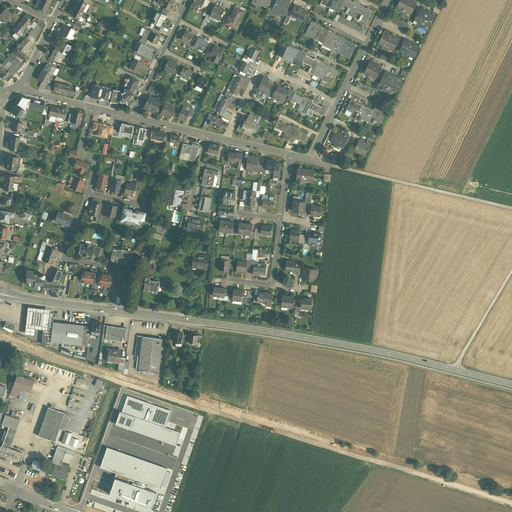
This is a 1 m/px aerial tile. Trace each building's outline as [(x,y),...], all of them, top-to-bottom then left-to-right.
[(42,0),(41,0),(38,7),(46,11),(48,7),(50,4),(50,3),(42,0)] [(86,4),(78,0),(77,0),(74,7),(82,11),(86,4)] [(173,0),(172,0),(165,0),(164,2),(162,0),(159,5),(164,8),(170,11),(171,9),(173,8),(173,6),(172,6),(174,1),(173,0)] [(290,2),(284,0),(276,0),(273,9),(284,15),(290,2)] [(333,0),(330,6),(335,8),(334,10),(339,12),(343,4),(345,0),(343,0),(333,0)] [(354,2),(349,0),(344,0),(345,0),(343,4),(352,9),(349,15),(353,17),(356,11),(359,5),(359,4),(354,1),(354,2)] [(409,0),(400,0),(397,7),(404,10),(409,0)] [(417,2),(411,0),(409,0),(404,10),(411,14),(417,2)] [(199,6),(193,3),(192,3),(190,8),(191,9),(194,11),(194,10),(196,11),(199,6)] [(218,7),(215,5),(212,10),(213,10),(210,16),(220,20),(222,15),(223,16),(224,14),(223,14),(224,11),(218,7)] [(307,11),(295,5),(291,15),(297,18),(297,17),(298,18),(302,21),(307,11)] [(367,9),(359,5),(356,11),(365,16),(362,22),(366,24),(373,10),(368,8),(367,9)] [(441,8),(435,5),(433,11),(438,14),(441,8)] [(82,11),(74,7),(70,14),(78,18),(82,11)] [(235,7),(230,19),(228,18),(225,24),(235,29),(244,11),(235,7)] [(5,8),(0,13),(0,15),(4,19),(2,21),(5,24),(10,19),(12,20),(16,15),(14,13),(12,15),(7,10),(7,9),(5,8)] [(427,12),(420,9),(415,20),(421,23),(422,23),(427,12)] [(161,13),(157,11),(152,22),(156,24),(160,26),(164,18),(165,19),(167,16),(167,15),(161,13)] [(427,12),(422,23),(429,26),(434,16),(427,12)] [(23,18),(17,24),(23,30),(29,23),(23,18)] [(317,24),(312,21),(306,32),(311,35),(310,37),(314,39),(315,37),(320,27),(316,25),(317,24)] [(17,24),(12,30),(18,36),(23,30),(17,24)] [(33,28),(29,33),(35,39),(41,27),(37,24),(33,28)] [(74,30),(63,24),(59,33),(66,36),(65,37),(70,39),(74,30)] [(320,27),(315,37),(320,39),(319,41),(323,43),(329,31),(325,29),(326,28),(321,26),(320,27)] [(142,37),(149,40),(157,44),(161,36),(153,32),(146,29),(142,37)] [(192,35),(186,31),(182,39),(185,41),(186,41),(189,43),(191,39),(192,38),(191,38),(192,35)] [(334,34),(329,31),(323,43),(328,45),(327,47),(331,49),(332,47),(337,37),(333,35),(334,34)] [(385,32),(379,43),(386,47),(392,36),(385,32)] [(343,38),(338,36),(337,37),(332,47),(337,50),(336,51),(340,54),(341,52),(346,42),(342,40),(343,38)] [(399,39),(392,36),(386,47),(393,50),(399,39)] [(25,37),(17,47),(24,53),(30,47),(33,43),(25,37)] [(207,42),(199,38),(197,41),(194,46),(199,49),(200,47),(204,49),(207,42)] [(412,43),(405,39),(400,51),(406,54),(412,43)] [(346,42),(341,52),(346,54),(345,56),(349,58),(356,45),(355,46),(351,44),(352,43),(347,40),(346,42)] [(63,42),(60,48),(55,46),(54,49),(65,54),(68,49),(71,51),(73,47),(63,42)] [(140,43),(136,52),(142,54),(149,58),(152,53),(154,50),(144,45),(140,43)] [(412,43),(406,54),(413,57),(419,46),(412,43)] [(298,49),(289,44),(285,53),(282,58),(291,62),(298,49)] [(220,48),(214,46),(212,51),(210,54),(214,56),(215,57),(215,56),(220,58),(223,51),(219,49),(220,48)] [(24,53),(17,47),(13,51),(17,54),(26,62),(29,58),(24,53)] [(30,47),(24,53),(27,56),(33,50),(30,47)] [(259,51),(252,48),(248,57),(254,60),(255,60),(259,51)] [(65,54),(54,49),(49,58),(56,61),(59,56),(63,58),(65,54)] [(307,53),(298,49),(291,62),(300,67),(303,62),(306,55),(307,53)] [(13,51),(6,59),(9,61),(10,62),(17,54),(13,51)] [(316,60),(306,55),(303,62),(312,66),(309,72),(313,75),(320,61),(316,59),(316,60)] [(135,59),(131,69),(139,73),(144,63),(135,59)] [(177,65),(168,60),(166,65),(164,70),(173,74),(176,68),(177,65)] [(19,62),(9,72),(4,78),(7,81),(23,64),(20,61),(19,62)] [(250,65),(243,61),(240,67),(247,71),(250,65)] [(329,66),(320,61),(313,75),(322,79),(329,66)] [(376,64),(370,61),(364,73),(370,76),(376,64)] [(55,67),(47,63),(43,70),(51,74),(52,74),(55,67)] [(376,64),(370,76),(376,79),(381,67),(376,64)] [(9,72),(2,66),(0,68),(0,71),(2,73),(0,75),(4,78),(9,72)] [(338,70),(329,66),(322,79),(331,84),(338,70)] [(192,72),(183,68),(182,71),(180,76),(189,80),(191,76),(190,76),(192,72)] [(43,70),(42,69),(37,79),(42,82),(46,84),(51,74),(43,70)] [(409,72),(403,69),(401,75),(406,78),(409,72)] [(394,76),(386,72),(380,84),(384,86),(387,87),(385,91),(386,91),(394,76)] [(129,78),(128,78),(124,86),(125,87),(122,92),(119,91),(116,102),(123,103),(125,103),(125,104),(130,102),(129,100),(131,100),(133,94),(134,94),(136,89),(137,86),(138,87),(140,81),(130,76),(129,78)] [(200,76),(196,84),(204,89),(208,80),(200,76)] [(264,76),(260,85),(261,85),(258,91),(263,94),(263,93),(267,95),(270,90),(273,84),(269,82),(270,79),(264,76)] [(402,80),(394,76),(386,91),(387,92),(389,88),(392,90),(396,92),(402,80)] [(243,82),(236,79),(233,85),(240,89),(243,82)] [(72,86),(55,82),(53,91),(70,95),(71,90),(72,86)] [(110,88),(101,86),(101,87),(99,86),(100,85),(95,84),(91,92),(90,97),(98,99),(98,100),(108,102),(108,101),(116,103),(116,102),(119,91),(119,90),(112,89),(110,89),(110,88)] [(240,89),(233,85),(230,92),(233,93),(237,95),(240,89)] [(276,90),(273,97),(278,100),(283,88),(279,86),(278,86),(276,90)] [(283,88),(278,100),(283,102),(287,95),(289,91),(288,91),(283,88)] [(304,98),(294,93),(294,94),(291,100),(301,104),(298,110),(302,112),(309,99),(305,97),(304,98)] [(160,101),(149,95),(143,108),(154,113),(155,110),(158,104),(160,101)] [(230,99),(224,96),(221,102),(228,105),(231,99),(230,99)] [(26,106),(28,107),(29,103),(30,99),(22,97),(20,104),(19,105),(19,106),(25,109),(26,106)] [(322,106),(312,102),(312,101),(309,99),(302,112),(306,114),(309,108),(318,113),(321,108),(322,106)] [(362,105),(351,99),(346,109),(352,112),(350,117),(355,119),(362,105)] [(33,104),(29,103),(28,107),(34,109),(41,111),(43,110),(44,106),(39,105),(40,101),(34,100),(33,104)] [(228,105),(221,102),(218,108),(225,111),(228,105)] [(19,105),(17,104),(11,113),(19,118),(21,116),(23,117),(26,113),(24,111),(25,109),(19,106),(19,105)] [(175,108),(165,104),(160,114),(164,115),(170,118),(171,116),(173,111),(175,108)] [(373,110),(362,105),(355,119),(360,122),(362,117),(368,120),(373,110)] [(58,107),(51,106),(48,117),(50,117),(51,115),(56,117),(58,107)] [(66,109),(58,107),(56,117),(64,118),(66,109)] [(190,112),(186,110),(186,109),(183,107),(178,118),(180,118),(180,117),(186,120),(188,115),(190,112)] [(386,113),(375,107),(373,110),(368,120),(368,122),(372,124),(375,120),(381,123),(386,113)] [(82,113),(73,111),(72,114),(71,122),(80,124),(82,113)] [(223,121),(214,116),(211,121),(210,124),(219,129),(223,121)] [(249,116),(246,122),(245,121),(242,126),(240,124),(237,129),(244,133),(244,132),(250,135),(252,133),(253,133),(255,130),(253,129),(256,125),(252,123),(254,118),(249,116)] [(17,122),(13,121),(12,130),(21,131),(22,123),(20,122),(17,121),(17,122)] [(291,126),(281,121),(280,123),(278,128),(287,133),(284,139),(288,141),(295,127),(291,126)] [(109,126),(97,123),(95,130),(95,132),(98,132),(97,135),(104,136),(104,135),(107,135),(107,133),(109,126)] [(133,126),(122,123),(121,126),(120,126),(119,131),(118,135),(122,136),(123,132),(132,134),(133,129),(133,126)] [(146,129),(139,127),(137,136),(136,140),(143,142),(146,129)] [(298,129),(295,127),(288,141),(292,143),(295,137),(304,142),(307,136),(308,135),(298,130),(298,129)] [(165,133),(152,130),(150,139),(163,142),(165,134),(165,133)] [(349,136),(336,130),(330,141),(344,147),(346,143),(349,137),(349,136)] [(271,134),(266,131),(262,137),(268,140),(271,134)] [(180,137),(171,135),(171,136),(169,141),(169,142),(170,142),(178,144),(180,137)] [(370,145),(359,139),(354,151),(360,154),(361,153),(365,155),(370,145)] [(19,144),(10,143),(9,149),(18,151),(19,144)] [(192,146),(186,144),(184,153),(190,154),(188,160),(195,162),(197,154),(199,154),(201,148),(199,147),(199,145),(192,144),(192,146)] [(220,146),(210,144),(208,152),(218,154),(220,146)] [(238,153),(229,152),(229,157),(228,162),(229,162),(233,162),(233,161),(236,162),(237,162),(238,153)] [(259,157),(248,155),(246,169),(257,171),(258,165),(259,157)] [(87,164),(76,160),(74,167),(78,168),(77,172),(82,174),(84,170),(85,171),(87,164)] [(275,161),(267,160),(266,166),(266,170),(271,171),(271,169),(274,170),(275,163),(275,161)] [(16,163),(7,162),(6,165),(5,165),(5,168),(6,168),(6,169),(15,170),(15,167),(19,168),(19,163),(16,163)] [(313,180),(315,170),(297,168),(296,183),(303,184),(303,179),(313,180)] [(212,174),(204,172),(202,184),(213,186),(215,187),(218,176),(217,176),(217,175),(215,175),(215,174),(212,174)] [(106,177),(99,176),(98,179),(97,182),(98,182),(96,187),(104,189),(105,185),(104,185),(106,182),(105,181),(106,177)] [(79,179),(75,178),(74,178),(71,188),(80,191),(83,181),(79,179)] [(118,180),(115,180),(114,179),(113,179),(112,179),(112,181),(110,190),(118,192),(119,187),(121,181),(118,180)] [(13,183),(4,181),(4,185),(3,185),(2,186),(2,187),(3,188),(3,189),(3,190),(11,191),(12,190),(13,183)] [(134,184),(130,183),(129,185),(126,184),(124,194),(132,195),(133,190),(134,184)] [(179,190),(169,188),(168,193),(167,198),(169,199),(168,203),(172,204),(173,205),(175,206),(176,205),(180,206),(181,199),(182,200),(183,192),(183,191),(179,190)] [(257,192),(248,190),(246,204),(255,206),(256,200),(257,196),(256,196),(257,192)] [(233,195),(223,194),(222,202),(232,204),(233,195)] [(275,195),(269,194),(269,195),(268,200),(263,199),(263,200),(262,207),(274,209),(275,195)] [(11,197),(2,195),(1,204),(10,206),(11,198),(11,197)] [(206,197),(205,197),(201,196),(198,210),(204,211),(208,212),(211,198),(206,197)] [(305,202),(294,200),(293,212),(304,213),(305,205),(305,202)] [(95,203),(92,202),(90,208),(89,208),(89,211),(90,211),(89,214),(96,216),(98,216),(99,214),(101,204),(98,204),(98,203),(95,202),(95,203)] [(116,206),(108,204),(107,207),(105,214),(105,215),(114,217),(114,215),(116,208),(116,206)] [(321,206),(311,205),(311,211),(310,215),(314,216),(320,216),(321,206)] [(132,209),(123,207),(123,208),(122,208),(121,214),(119,221),(125,222),(126,219),(129,220),(128,222),(131,222),(134,212),(131,211),(132,209)] [(9,212),(0,210),(0,220),(8,222),(9,222),(10,217),(9,216),(9,212)] [(135,211),(135,212),(134,212),(131,222),(134,223),(135,222),(137,223),(136,224),(141,225),(142,220),(143,219),(144,219),(146,212),(136,210),(135,211)] [(32,215),(24,212),(21,218),(30,221),(32,215)] [(62,214),(58,212),(55,220),(62,223),(68,225),(71,217),(62,214)] [(200,221),(189,219),(189,222),(188,227),(194,228),(194,229),(188,228),(187,231),(197,233),(198,229),(199,228),(200,221)] [(154,223),(151,228),(162,232),(164,227),(154,223)] [(272,226),(262,225),(261,234),(271,235),(272,226)] [(296,231),(291,230),(290,240),(299,241),(300,234),(300,231),(296,230),(296,231)] [(320,234),(313,233),(313,234),(309,233),(309,236),(308,244),(314,245),(314,242),(318,243),(320,234)] [(142,240),(132,253),(131,265),(137,265),(138,255),(146,243),(142,240)] [(90,244),(85,243),(84,245),(80,244),(79,253),(83,254),(83,256),(88,257),(88,255),(93,256),(93,255),(94,246),(90,246),(90,244)] [(4,245),(0,244),(0,252),(8,254),(8,249),(5,249),(5,248),(4,248),(4,245)] [(102,248),(94,246),(93,255),(99,256),(102,248)] [(51,248),(47,247),(45,253),(55,257),(58,251),(51,248)] [(117,250),(112,249),(110,260),(114,261),(118,262),(118,261),(120,262),(123,263),(124,262),(127,263),(129,252),(124,251),(124,250),(118,248),(117,250)] [(55,257),(45,253),(42,260),(53,264),(55,257)] [(209,256),(194,255),(192,267),(207,269),(209,256)] [(229,260),(221,259),(220,270),(228,271),(229,267),(229,260)] [(247,262),(238,261),(236,272),(246,273),(246,268),(247,263),(247,262)] [(297,262),(287,261),(285,270),(291,271),(291,270),(295,271),(295,272),(296,268),(297,262)] [(254,267),(254,269),(253,274),(258,274),(258,275),(259,275),(259,276),(260,275),(260,273),(266,274),(266,268),(261,267),(258,267),(254,267)] [(317,269),(304,268),(302,280),(309,280),(309,278),(316,279),(317,269)] [(149,270),(144,269),(143,282),(144,282),(143,289),(156,291),(156,286),(158,286),(159,279),(148,278),(149,270)] [(33,271),(26,270),(25,277),(26,277),(26,284),(34,285),(33,288),(42,289),(41,292),(50,293),(51,285),(52,281),(41,280),(41,278),(35,277),(35,276),(34,276),(34,273),(33,273),(33,271)] [(57,270),(53,281),(52,281),(51,285),(56,286),(57,283),(61,271),(57,270)] [(77,282),(71,281),(69,295),(75,296),(77,285),(77,282)] [(56,286),(51,285),(50,293),(50,295),(58,296),(59,286),(56,286)] [(120,304),(126,304),(128,289),(120,288),(119,297),(121,297),(120,304)] [(244,291),(233,289),(232,299),(242,301),(243,296),(244,291)] [(267,293),(258,292),(258,291),(257,296),(257,301),(266,302),(267,302),(268,293),(268,292),(267,292),(267,293)] [(294,298),(282,296),(281,306),(292,308),(294,298)] [(312,299),(302,298),(301,307),(311,309),(312,299)] [(28,307),(24,334),(34,335),(35,329),(43,330),(48,330),(50,310),(28,307)] [(48,312),(48,315),(45,315),(43,330),(42,338),(50,339),(53,321),(54,313),(48,312)] [(83,325),(53,321),(50,339),(50,341),(80,345),(83,326),(83,325)] [(101,323),(92,321),(91,327),(90,334),(91,334),(99,335),(100,329),(101,323)] [(15,326),(6,322),(4,326),(13,330),(15,326)] [(88,338),(90,327),(83,326),(80,345),(87,346),(88,338)] [(127,328),(107,326),(105,334),(105,338),(105,339),(125,342),(127,328)] [(183,333),(175,332),(175,335),(174,339),(174,342),(182,343),(182,342),(182,340),(183,335),(183,333)] [(198,335),(190,334),(189,342),(197,343),(197,340),(198,335)] [(162,339),(137,335),(135,356),(140,357),(138,370),(158,373),(162,339)] [(121,350),(109,349),(107,360),(119,362),(119,357),(120,357),(121,350)] [(34,381),(17,375),(10,394),(19,397),(21,389),(30,392),(34,381)] [(101,383),(102,379),(97,378),(95,386),(103,388),(104,383),(101,383)] [(135,417),(165,427),(167,422),(165,421),(169,410),(127,395),(121,412),(135,417)] [(64,413),(48,407),(38,435),(54,441),(64,413)] [(121,412),(119,411),(115,424),(131,429),(135,417),(121,412)] [(20,419),(5,414),(5,415),(2,424),(9,427),(9,426),(17,429),(20,419)] [(175,445),(180,433),(165,427),(135,417),(131,429),(175,445)] [(2,445),(10,448),(17,429),(9,426),(9,427),(7,431),(4,441),(2,445)] [(64,430),(62,442),(70,444),(72,432),(64,430)] [(82,435),(79,443),(86,446),(89,438),(82,435)] [(10,448),(2,445),(1,446),(0,448),(0,455),(10,458),(11,460),(18,463),(20,462),(23,454),(22,452),(10,448)] [(66,449),(57,445),(53,457),(52,462),(54,463),(60,465),(61,463),(65,453),(66,449)] [(148,484),(160,488),(161,486),(166,471),(167,468),(107,447),(100,467),(116,473),(148,484)] [(39,460),(38,461),(34,459),(32,460),(30,466),(30,467),(31,467),(39,470),(40,470),(43,462),(43,461),(42,461),(39,460)] [(69,466),(61,463),(60,465),(54,463),(50,474),(58,477),(58,476),(61,477),(61,478),(65,480),(68,469),(67,469),(69,466)] [(171,473),(166,471),(161,486),(165,487),(171,473)] [(116,473),(108,494),(128,501),(128,503),(134,505),(135,503),(150,508),(156,493),(146,489),(148,484),(116,473)]
